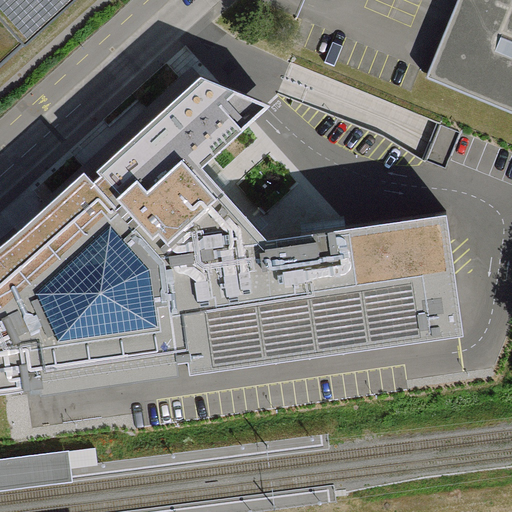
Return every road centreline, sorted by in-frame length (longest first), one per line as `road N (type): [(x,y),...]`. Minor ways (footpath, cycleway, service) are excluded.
road 1 (unclassified): [(0,176),(195,0)]
road 2 (unknown): [(289,0),(400,46),(422,0)]
